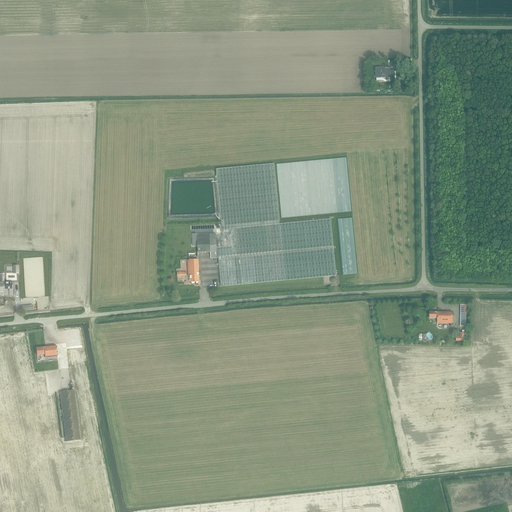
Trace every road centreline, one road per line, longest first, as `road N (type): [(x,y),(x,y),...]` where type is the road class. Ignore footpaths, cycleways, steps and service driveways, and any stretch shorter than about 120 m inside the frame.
road 1 (unclassified): [(0,324),(424,288)]
road 2 (unclassified): [(424,288),(419,26)]
